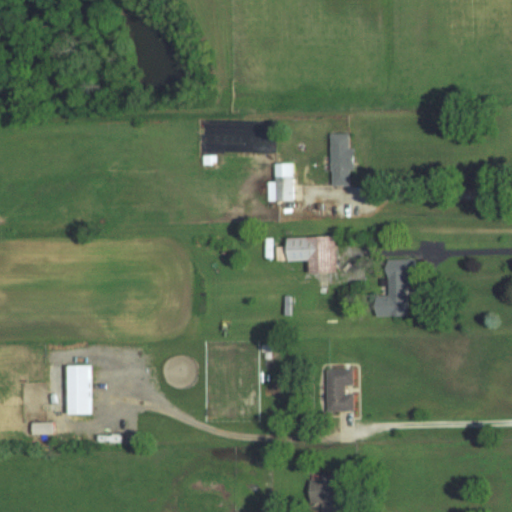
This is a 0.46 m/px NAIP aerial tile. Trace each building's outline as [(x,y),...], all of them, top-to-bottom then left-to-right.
[(333,134),(334,185),(353,185),(353,170),(358,170),(358,149),(353,149),(353,134),(333,134)] [(297,163),(278,163),(279,181),(270,181),(271,201),(298,201),(297,163)] [(289,238),(290,246),(278,246),(278,262),(314,261),(314,273),(341,273),(340,236),(289,238)] [(410,278),(419,278),(419,259),(390,260),(391,295),(379,296),(380,317),(411,316),(410,278)] [(96,366),(73,365),(72,415),(96,416),(96,366)] [(356,369),(329,370),(331,411),(357,410),(356,394),(349,394),(349,385),(357,385),(356,369)] [(58,422),(37,423),(37,436),(58,435),(58,422)] [(351,511),(350,475),(325,475),(325,480),(315,480),(315,503),(326,503),(326,511),(351,511)]
